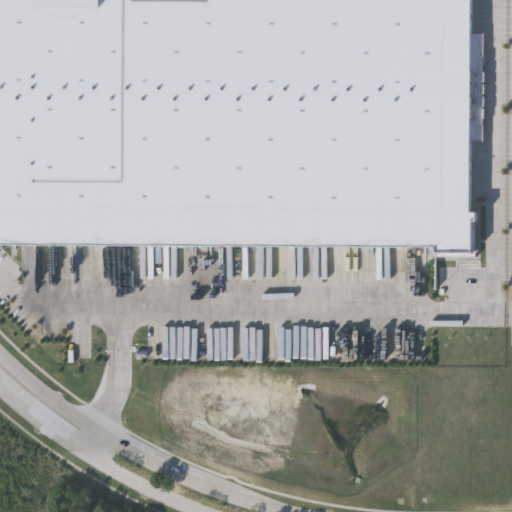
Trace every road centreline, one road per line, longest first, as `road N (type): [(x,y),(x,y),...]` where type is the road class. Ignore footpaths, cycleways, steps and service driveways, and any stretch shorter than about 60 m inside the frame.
road 1 (secondary): [(84,450),(205,511)]
road 2 (secondary): [(96,430),(0,355)]
